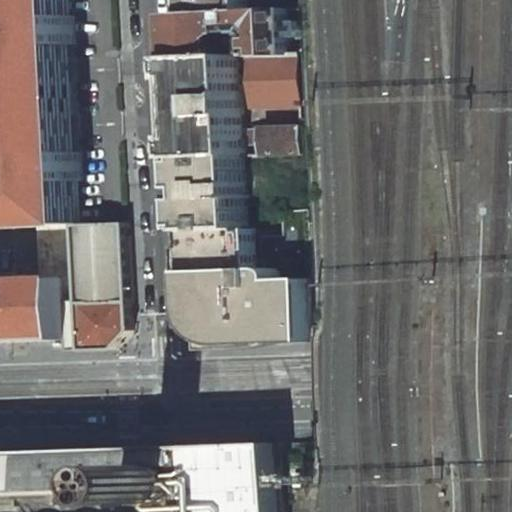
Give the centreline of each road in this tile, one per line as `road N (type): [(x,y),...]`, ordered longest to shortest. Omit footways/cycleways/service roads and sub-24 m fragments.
road 1 (residential): [(148,0),(170,416)]
road 2 (secondary): [(170,416),(511,405)]
road 3 (secondary): [(0,419),(170,416)]
